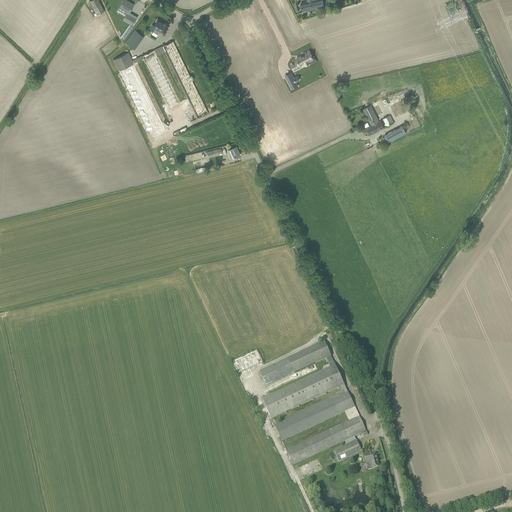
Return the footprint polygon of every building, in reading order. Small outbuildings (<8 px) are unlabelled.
[(98,0),(91,0),(90,1),(97,15),(104,12),(98,0)] [(119,7),(118,10),(125,14),(122,20),(132,25),(136,19),(128,14),(129,12),(129,13),(131,9),(134,5),(125,0),(123,0),(121,3),(119,7)] [(301,3),(302,11),(323,6),(321,0),(313,0),(312,0),(306,0),(307,2),(301,3)] [(149,29),(149,30),(158,35),(160,30),(164,25),(157,21),(154,25),(152,24),(149,29)] [(133,27),(131,26),(122,38),(124,40),(133,27)] [(125,43),(134,50),(144,36),(134,29),(125,43)] [(129,52),(115,58),(149,140),(166,133),(136,63),(145,59),(167,113),(181,107),(182,109),(191,106),(196,119),(207,114),(176,41),(132,59),(129,52)] [(298,62),(291,65),(294,71),(301,68),(300,66),(304,64),(305,66),(310,63),(309,62),(313,59),(309,51),(304,53),(305,55),(296,59),(298,62)] [(317,90),(328,83),(323,74),(312,80),(317,90)] [(292,75),(286,78),(292,89),(298,86),(292,75)] [(404,100),(390,105),(395,117),(407,112),(404,105),(406,105),(404,100)] [(376,103),(371,105),(370,105),(367,107),(363,109),(371,125),(365,128),(369,135),(384,127),(380,120),(379,121),(375,115),(381,112),(376,103)] [(383,119),(386,126),(393,122),(390,115),(383,119)] [(387,140),(388,142),(406,133),(402,126),(384,135),(385,136),(387,140)] [(240,155),(236,146),(227,150),(231,159),(240,155)] [(324,342),(259,373),(266,387),(326,359),(329,364),(330,364),(331,368),(263,399),(272,418),(340,387),(342,390),(343,390),(346,388),(344,385),(335,366),(331,357),(324,342)] [(233,361),(238,374),(263,364),(258,351),(233,361)] [(344,393),(275,426),(282,441),(345,411),(349,421),(286,450),(293,465),(318,454),(358,435),(363,433),(364,436),(368,435),(347,392),(346,388),(343,390),(344,393)] [(333,451),(338,462),(362,452),(356,440),(333,451)] [(364,456),(367,470),(374,468),(379,467),(377,460),(378,460),(376,453),(371,454),(364,456)] [(303,478),(323,470),(318,459),(298,467),(303,478)]
